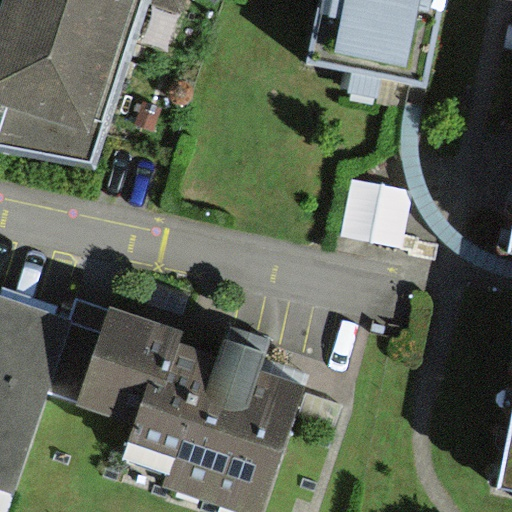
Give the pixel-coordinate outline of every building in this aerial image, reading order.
[(6,0),(0,18),(0,102),(2,103),(0,110),(0,149),(92,167),(147,0),(155,0),(183,10),(186,0),(6,0)] [(319,0),(307,62),(428,87),(444,0),(319,0)] [(350,234),(409,244),(419,188),(360,178),(350,234)] [(67,329),(0,307),(0,496),(10,500),(67,329)] [(46,403),(153,438),(182,341),(74,307),(46,403)] [(187,511),(274,511),(307,401),(178,363),(137,497),(187,511)]
